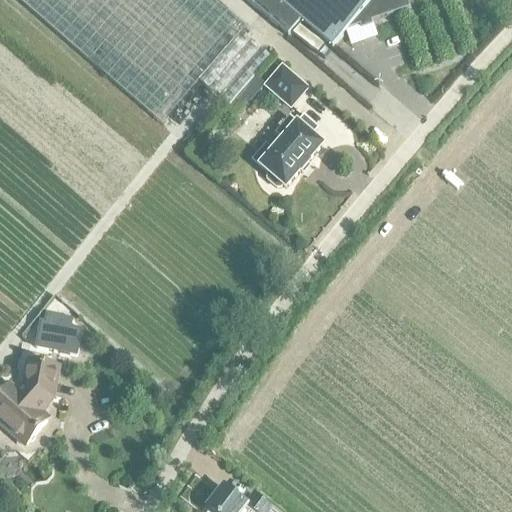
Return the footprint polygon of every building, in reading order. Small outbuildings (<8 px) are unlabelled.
[(17,0),(162,124),(199,82),(227,110),(270,60),(241,33),(246,28),(213,0),(17,0)] [(243,0),(288,39),(301,23),(333,50),(343,38),(342,34),(368,25),(409,10),(405,0),(243,0)] [(282,67),(263,88),(291,112),(310,91),(282,67)] [(284,141),(274,153),(273,153),(266,147),(253,162),(269,175),(267,177),(267,181),(277,189),(281,189),(283,187),(286,190),(300,174),(302,175),(310,166),(308,164),(323,148),(311,137),(317,130),(304,119),(297,126),(290,120),(277,135),(284,141)] [(71,339),(45,319),(31,338),(57,357),(71,339)] [(23,387),(16,397),(8,389),(0,397),(0,425),(25,448),(47,424),(38,416),(50,401),(56,369),(27,363),(23,387)] [(208,510),(210,511),(272,511),(273,511),(256,499),(248,509),(224,490),(208,510)]
